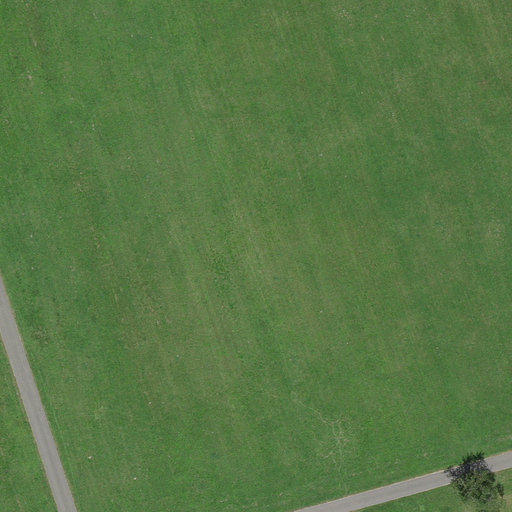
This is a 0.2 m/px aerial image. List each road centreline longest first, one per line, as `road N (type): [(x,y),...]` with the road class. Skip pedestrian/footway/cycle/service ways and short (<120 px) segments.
road 1 (track): [(289,511),(511,449)]
road 2 (unclassified): [(65,511),(0,312)]
